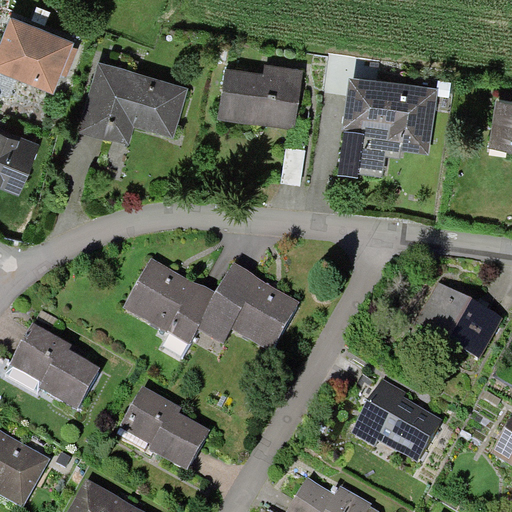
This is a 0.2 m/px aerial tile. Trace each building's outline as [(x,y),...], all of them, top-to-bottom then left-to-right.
[(72,41),(12,19),(0,50),(0,72),(53,93),(61,72),(68,74),(77,49),(71,46),(72,41)] [(193,89),(106,65),(86,135),(135,149),(141,129),(179,140),(193,89)] [(269,67),(268,79),(228,73),(223,119),(299,129),(305,71),(269,67)] [(446,91),(352,77),(344,131),(352,133),(347,162),(360,164),(358,179),(390,183),(393,161),(408,163),(410,153),(437,156),(446,91)] [(511,103),(500,102),(493,156),(511,158),(511,103)] [(40,146),(0,129),(0,188),(20,197),(40,146)] [(310,151),(289,148),(285,182),(306,183),(310,151)] [(215,297),(152,263),(128,308),(191,342),(195,334),(215,297)] [(232,267),(215,297),(195,334),(220,347),(230,330),(271,353),(298,304),(232,267)] [(505,324),(442,289),(420,329),(483,364),(505,324)] [(78,355),(41,335),(19,376),(51,392),(46,402),(83,422),(107,378),(75,362),(78,355)] [(417,397),(389,382),(355,439),(397,462),(401,458),(423,472),(448,425),(413,405),(417,397)] [(186,416),(150,398),(126,438),(159,454),(154,461),(193,481),(216,440),(183,423),(186,416)] [(511,432),(495,464),(511,473),(511,432)] [(26,511),(52,465),(0,436),(0,499),(24,511),(26,511)] [(338,498),(311,483),(296,511),(376,511),(379,507),(344,488),(338,498)] [(132,511),(92,491),(79,511),(132,511)]
